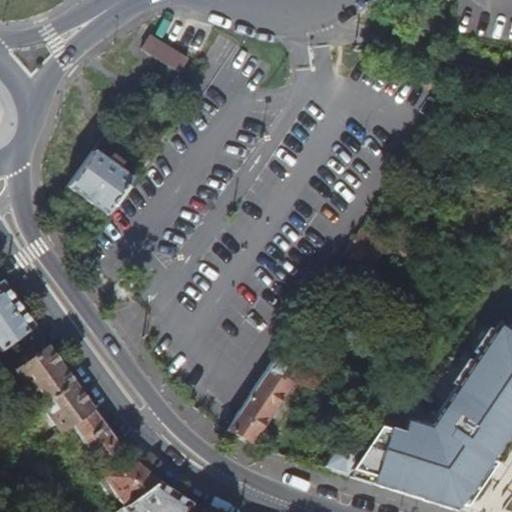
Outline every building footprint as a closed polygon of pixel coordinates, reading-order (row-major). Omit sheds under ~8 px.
[(155,62),(165,48),(145,36),(136,50),(155,62)] [(174,71),(182,58),(165,48),(155,62),(174,71)] [(131,96),(142,80),(135,76),(125,92),(131,96)] [(173,79),(168,87),(180,94),(185,86),(173,79)] [(102,218),(129,182),(115,172),(117,168),(107,160),(104,164),(90,154),(63,189),(102,218)] [(379,255),(384,248),(357,230),(342,253),(368,272),(379,255)] [(397,266),(410,248),(392,236),(384,248),(379,255),(397,266)] [(493,284),(503,269),(492,261),(481,276),(493,284)] [(489,309),(501,289),(493,284),(481,276),(480,275),(467,295),(489,309)] [(247,446),(287,386),(279,381),(287,369),(282,366),(301,338),(304,340),(338,289),(324,279),(223,431),(247,446)] [(0,350),(29,329),(0,288),(0,350)] [(416,364),(437,333),(417,320),(397,351),(416,364)] [(37,406),(68,385),(43,350),(13,370),(37,406)] [(436,449),(482,464),(493,435),(501,407),(447,390),(455,375),(429,361),(397,416),(385,409),(380,418),(392,425),(387,433),(402,438),(436,449)] [(87,412),(68,385),(37,406),(56,433),(56,434),(87,412)] [(339,479),(380,418),(385,409),(388,405),(366,391),(340,431),(334,427),(325,440),(331,444),(313,470),(339,479)] [(117,453),(87,412),(56,434),(56,433),(37,446),(46,459),(60,448),(56,442),(70,432),(96,469),(117,453)] [(8,427),(0,432),(0,438),(1,440),(12,432),(8,427)] [(511,485),(511,440),(493,435),(482,464),(482,466),(486,467),(483,477),(511,485)] [(422,492),(436,449),(402,438),(389,482),(422,492)] [(120,510),(155,485),(125,460),(98,479),(120,510)] [(120,510),(98,479),(93,483),(103,498),(93,506),(96,511),(117,511),(118,511),(120,510)] [(186,511),(187,507),(155,485),(120,510),(118,511),(186,511)]
